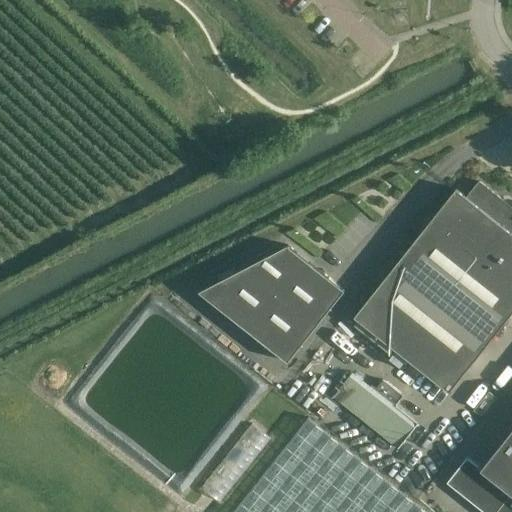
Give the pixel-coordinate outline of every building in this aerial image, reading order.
[(511,206),(480,181),(468,197),(457,188),(355,317),(450,392),(511,313),(511,206)] [(288,244),(199,291),(288,361),(345,290),(288,244)] [(333,396),(398,448),(417,423),(352,372),(333,396)] [(425,511),(397,489),(308,417),(232,511),(425,511)] [(511,511),(511,432),(484,467),(469,455),(448,481),(487,511),(511,511)]
